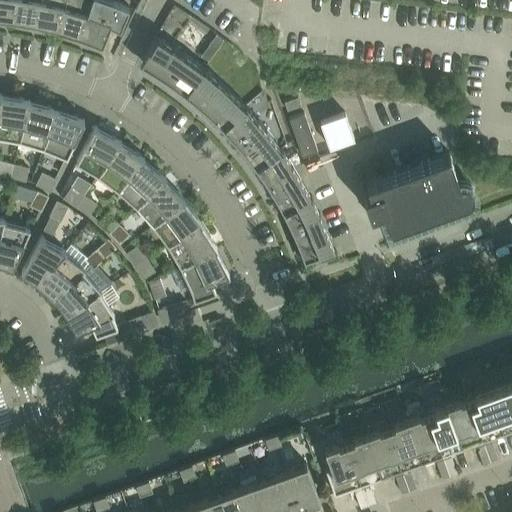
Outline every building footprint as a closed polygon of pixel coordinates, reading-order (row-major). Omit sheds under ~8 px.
[(0,0),(0,15),(13,17),(15,0),(0,0)] [(36,21),(40,0),(15,0),(13,17),(27,19),(36,21)] [(58,26),(64,0),(40,0),(36,21),(45,23),(58,26)] [(80,33),(90,0),(64,0),(58,26),(71,30),(80,33)] [(120,26),(129,5),(118,0),(90,0),(80,33),(89,36),(102,41),(110,22),(120,26)] [(224,38),(217,33),(210,43),(217,49),(224,38)] [(176,83),(184,89),(203,66),(194,59),(184,52),(175,46),(165,40),(155,34),(141,60),(150,66),(159,71),(167,77),(176,83)] [(217,49),(210,43),(201,55),(208,61),(217,49)] [(216,117),(224,124),(245,103),(237,95),(229,88),(220,80),(212,73),(203,66),(184,89),(193,96),(201,103),(209,110),(216,117)] [(20,138),(29,98),(2,95),(2,93),(1,93),(0,100),(0,134),(5,135),(10,136),(20,138)] [(44,145),(57,107),(30,100),(30,99),(29,98),(20,138),(29,141),(34,142),(44,145)] [(251,156),(257,165),(282,147),(275,138),(268,129),(260,120),(253,112),(245,103),(224,124),(231,132),(238,140),(245,148),(251,156)] [(67,155),(85,118),(57,108),(58,107),(57,107),(44,145),(53,149),(63,153),(67,155)] [(355,137),(345,111),(320,120),(329,145),(355,137)] [(318,150),(304,112),(289,117),(303,155),(318,150)] [(98,173),(121,139),(95,125),(76,160),(85,165),(90,167),(98,173)] [(118,187),(144,156),(121,140),(122,139),(121,139),(98,173),(106,178),(110,181),(118,187)] [(280,200),(285,209),(312,195),(306,185),(300,175),(294,166),(288,156),(282,147),(257,165),(263,173),(269,182),(275,191),(280,200)] [(462,177),(459,178),(449,151),(366,181),(370,191),(364,193),(370,212),(377,210),(384,229),(466,200),(469,198),(471,196),(473,194),(474,191),(474,188),(473,185),(472,182),(470,180),(468,179),(465,178),(462,177)] [(137,204),(166,175),(144,157),(145,156),(144,156),(118,187),(126,194),(133,201),(137,204)] [(0,172),(11,175),(14,163),(0,159),(0,172)] [(25,179),(28,167),(14,163),(11,175),(25,179)] [(50,189),(56,178),(43,172),(37,183),(50,189)] [(153,223),(185,197),(165,177),(166,176),(166,175),(137,204),(143,211),(150,219),(153,223)] [(77,204),(84,194),(72,186),(65,196),(77,204)] [(41,209),(48,195),(38,190),(31,204),(41,209)] [(90,213),(96,202),(84,194),(77,204),(90,213)] [(317,205),(312,195),(285,209),(290,219),(294,228),(298,238),(302,247),(306,257),(334,247),(330,236),(326,226),(322,216),(317,205)] [(168,243),(202,220),(184,198),(185,197),(153,223),(156,226),(162,234),(168,243)] [(60,218),(67,205),(57,200),(51,213),(60,218)] [(118,222),(108,212),(99,221),(110,231),(118,222)] [(13,266),(30,227),(4,220),(5,217),(4,217),(0,232),(0,260),(4,262),(13,266)] [(217,245),(201,221),(202,221),(202,220),(168,243),(173,251),(176,255),(180,264),(217,245)] [(120,241),(129,233),(118,222),(110,231),(120,241)] [(39,282),(66,248),(42,236),(44,233),(42,233),(22,270),(30,275),(39,282)] [(105,256),(116,246),(108,238),(97,248),(105,256)] [(146,257),(138,245),(128,251),(136,263),(146,257)] [(229,272),(216,246),(217,246),(217,245),(180,264),(185,273),(189,282),(191,286),(194,297),(216,290),(211,279),(229,272)] [(53,295),(85,267),(65,251),(66,248),(39,282),(42,284),(47,289),(53,295)] [(94,266),(105,256),(97,248),(87,258),(94,266)] [(154,269),(146,257),(136,263),(144,276),(154,269)] [(66,311),(101,288),(84,269),(86,267),(85,267),(53,295),(57,300),(59,302),(64,308),(66,311)] [(112,313),(114,312),(100,290),(102,288),(101,288),(66,311),(70,318),(71,321),(73,324),(75,329),(91,322),(96,333),(104,330),(108,341),(131,332),(127,322),(118,325),(112,313)] [(163,321),(189,311),(185,300),(159,309),(163,321)] [(157,323),(153,311),(126,320),(127,322),(131,332),(157,323)] [(511,391),(508,382),(488,389),(503,431),(511,428),(511,391)] [(503,431),(488,389),(468,396),(491,460),(498,457),(494,446),(492,440),(496,439),(494,434),(503,431)] [(491,460),(468,396),(447,403),(463,446),(472,443),(473,447),(477,446),(483,462),(491,460)] [(463,446),(447,403),(427,411),(450,474),(457,471),(453,461),(451,455),(455,454),(454,449),(463,446)] [(450,474),(427,411),(407,418),(422,460),(431,457),(433,462),(436,460),(442,477),(450,474)] [(422,460),(407,418),(387,425),(409,489),(417,486),(411,470),(415,468),(413,464),(422,460)] [(409,489),(387,425),(366,433),(381,475),(391,472),(392,476),(396,475),(402,491),(409,489)] [(381,475),(366,433),(346,440),(369,503),(376,501),(370,484),(374,483),(372,478),(381,475)] [(282,444),(278,434),(272,436),(276,446),(282,444)] [(276,446),(272,436),(266,438),(269,448),(276,446)] [(369,503),(346,440),(325,448),(331,466),(326,468),(335,492),(349,487),(350,491),(355,490),(357,495),(361,506),(369,503)] [(239,459),(235,449),(229,451),(233,461),(239,459)] [(233,461),(229,451),(223,453),(226,464),(233,461)] [(321,500),(307,461),(284,470),(299,511),(307,511),(310,511),(308,505),(321,500)] [(196,475),(192,464),(186,467),(190,477),(196,475)] [(190,477),(186,467),(180,469),(184,479),(190,477)] [(299,511),(284,470),(263,477),(275,511),(299,511)] [(275,511),(263,477),(241,485),(250,511),(275,511)] [(153,490),(149,480),(143,482),(146,493),(153,490)] [(146,493),(143,482),(137,485),(140,495),(146,493)] [(250,511),(241,485),(220,493),(226,511),(250,511)] [(226,511),(220,493),(198,501),(202,511),(226,511)] [(110,506),(106,496),(100,498),(104,508),(110,506)] [(104,508),(100,498),(94,500),(97,510),(104,508)] [(202,511),(198,501),(177,508),(177,511),(202,511)]
